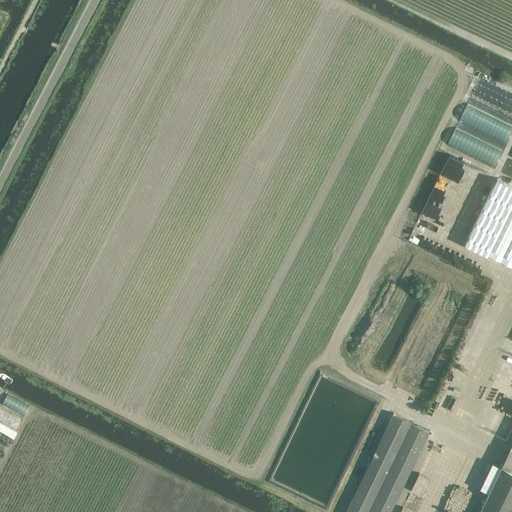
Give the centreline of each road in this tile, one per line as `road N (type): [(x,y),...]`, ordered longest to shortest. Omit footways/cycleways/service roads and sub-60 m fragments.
road 1 (unclassified): [(0,181),(95,0)]
road 2 (unknown): [(511,306),(454,432)]
